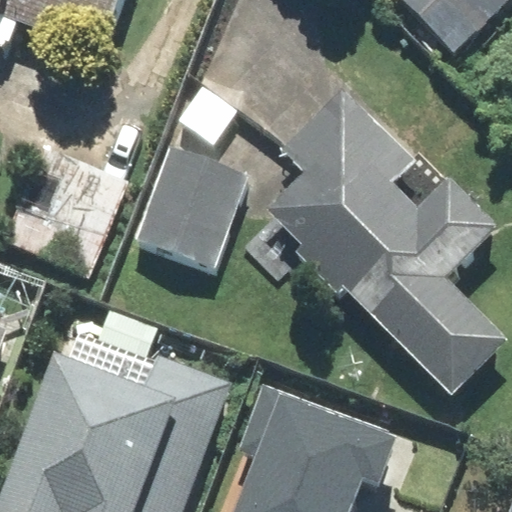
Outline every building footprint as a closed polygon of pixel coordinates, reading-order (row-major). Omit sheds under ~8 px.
[(0,0),(0,61),(15,24),(114,63),(139,0),(0,0)] [(210,75),(183,150),(224,165),(251,90),(210,75)] [(364,85),(292,157),(316,181),(280,217),(286,223),(260,249),(288,278),(307,259),(347,299),(354,291),(463,400),(511,352),(511,341),(455,285),(509,231),(364,85)] [(140,190),(57,154),(15,250),(98,286),(140,190)] [(180,154),(147,247),(223,274),(256,182),(180,154)] [(0,386),(18,338),(0,331),(0,386)] [(151,395),(76,368),(23,511),(193,511),(238,389),(164,362),(151,395)] [(269,455),(245,511),(365,511),(374,491),(387,496),(403,456),(268,401),(249,446),(269,455)]
